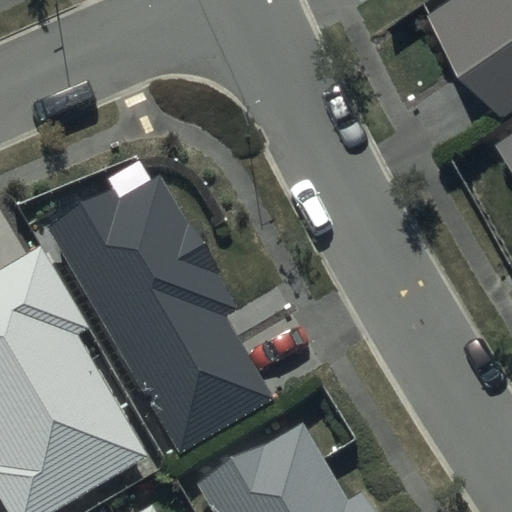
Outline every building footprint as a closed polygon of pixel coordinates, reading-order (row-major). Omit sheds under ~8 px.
[(511,0),(459,0),(429,20),(497,127),(511,116),(511,0)] [(511,137),(500,146),(511,162),(511,137)] [(114,193),(49,232),(180,455),(272,401),(224,319),(238,312),(216,275),(220,272),(189,221),(185,223),(162,183),(122,207),(114,193)] [(91,331),(41,249),(0,273),(0,501),(6,511),(61,511),(130,471),(137,481),(153,472),(146,461),(151,458),(79,338),(91,331)] [(302,426),(196,487),(209,511),(371,511),(361,495),(346,503),(302,426)]
